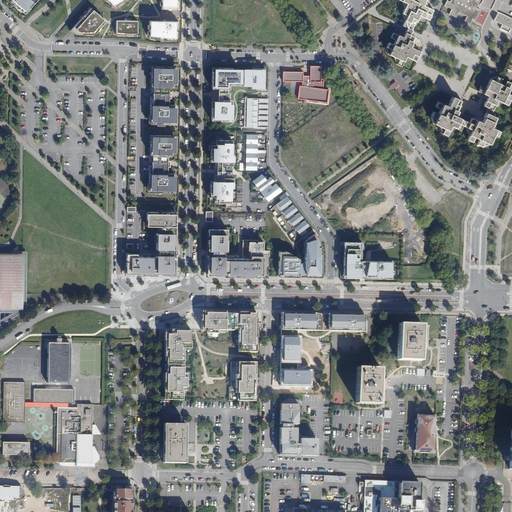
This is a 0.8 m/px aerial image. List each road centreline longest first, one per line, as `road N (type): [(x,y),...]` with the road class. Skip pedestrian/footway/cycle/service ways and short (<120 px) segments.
road 1 (unclassified): [(139,298),(118,276),(122,49)]
road 2 (residential): [(329,291),(329,243),(272,161),(274,56)]
road 3 (residential): [(188,286),(193,55)]
road 4 (residential): [(490,198),(443,174),(356,63),(328,57)]
road 5 (residential): [(269,301),(479,305)]
road 6 (residential): [(267,462),(472,474)]
road 7 (residential): [(479,305),(472,474)]
road 8 (unclassified): [(267,462),(269,301)]
road 9 (unclassified): [(141,473),(143,315)]
road 10 (residential): [(479,294),(329,291)]
road 11 (unclassified): [(0,480),(141,473)]
road 12 (residential): [(329,291),(194,289)]
road 13 (residential): [(0,15),(39,47),(122,49)]
